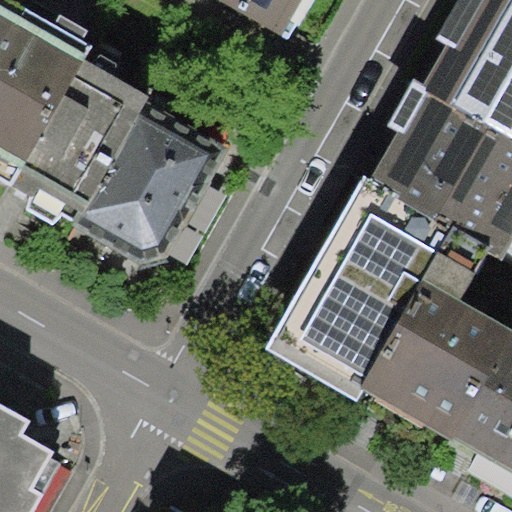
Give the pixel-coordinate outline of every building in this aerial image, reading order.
[(306,0),(205,0),(282,43),(296,19),(306,0)] [(511,0),(465,0),(441,43),(452,49),(422,100),(511,151),(511,0)] [(0,187),(5,191),(6,190),(77,65),(85,52),(0,3),(0,187)] [(70,227),(137,110),(142,102),(77,65),(6,190),(20,198),(25,202),(22,214),(48,229),(58,220),(70,227)] [(511,151),(422,100),(412,95),(392,129),(403,135),(389,159),(371,190),(449,235),(483,255),(511,270),(511,151)] [(159,258),(218,156),(137,110),(70,227),(96,242),(135,265),(159,258)] [(302,310),(281,348),(358,392),(449,235),(371,190),(361,207),(351,201),(328,241),(338,247),(325,271),(314,265),(304,282),(292,304),(302,310)] [(449,235),(358,392),(390,411),(383,424),(400,434),(418,444),(425,431),(445,442),(506,336),(454,306),(483,255),(449,235)] [(506,336),(445,442),(462,452),(477,460),(469,473),(507,495),(511,485),(511,336),(507,334),(506,336)] [(0,511),(28,511),(37,498),(25,492),(46,455),(16,439),(23,425),(0,413),(0,412),(0,511)]
